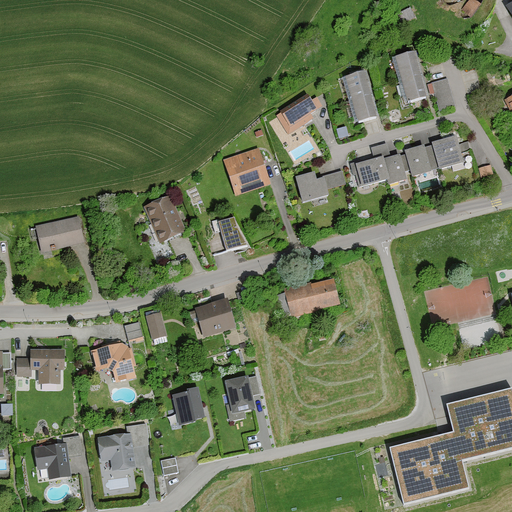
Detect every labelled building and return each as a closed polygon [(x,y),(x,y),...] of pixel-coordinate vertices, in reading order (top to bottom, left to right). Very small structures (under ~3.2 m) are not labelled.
[(481,9),(471,2),(464,12),(474,19),(481,9)] [(429,98),(418,55),(396,60),(408,104),(429,98)] [(380,118),(369,74),(346,80),(358,124),(380,118)] [(454,109),(447,83),(433,86),(440,112),(454,109)] [(311,102),(308,98),(277,117),(289,137),(315,122),(312,118),(323,111),(316,99),(311,102)] [(459,140),(436,146),(442,171),(465,166),(459,140)] [(388,147),(373,151),(375,162),(352,168),(355,179),(361,177),(364,189),(390,182),(391,187),(409,183),(403,157),(391,160),(388,147)] [(436,173),(429,147),(407,154),(415,179),(436,173)] [(271,189),(259,151),(224,162),(236,199),(271,189)] [(493,176),(490,168),(479,172),(482,180),(493,176)] [(347,189),(343,175),(321,180),(322,182),(319,183),(317,176),(298,181),(304,205),(332,199),(330,193),(347,189)] [(185,233),(170,199),(145,210),(160,244),(185,233)] [(86,244),(79,218),(36,229),(42,254),(86,244)] [(251,248),(240,230),(238,221),(222,225),(230,253),(251,248)] [(342,306),(337,282),(314,287),(313,285),(285,291),(286,296),(276,298),(281,322),(318,314),(318,312),(342,306)] [(229,301),(196,311),(204,340),(238,331),(229,301)] [(161,314),(146,318),(152,342),(167,338),(161,314)] [(139,323),(124,328),(129,344),(143,339),(139,323)] [(131,348),(123,345),(92,352),(97,374),(109,371),(115,374),(117,385),(138,380),(131,348)] [(65,352),(31,352),(31,361),(16,361),(16,380),(32,380),(32,373),(39,373),(39,386),(59,387),(59,373),(65,373),(65,352)] [(3,354),(0,354),(0,397),(5,398),(5,372),(11,372),(11,356),(3,356),(3,354)] [(250,381),(250,379),(227,384),(233,413),(228,414),(230,422),(246,419),(244,414),(257,412),(254,398),(261,397),(257,379),(250,381)] [(205,420),(198,389),(188,391),(189,394),(174,398),(181,428),(198,424),(197,422),(205,420)] [(511,447),(511,400),(510,394),(451,409),(458,437),(392,454),(406,506),(466,490),(458,462),(511,447)] [(12,407),(1,407),(1,417),(12,417),(12,407)] [(126,430),(127,436),(99,440),(102,465),(112,463),(114,474),(137,470),(134,451),(149,448),(146,427),(126,430)] [(84,458),(81,438),(63,441),(63,446),(35,450),(39,473),(48,472),(50,482),(72,479),(69,460),(84,458)] [(179,475),(176,461),(161,464),(164,479),(179,475)]
